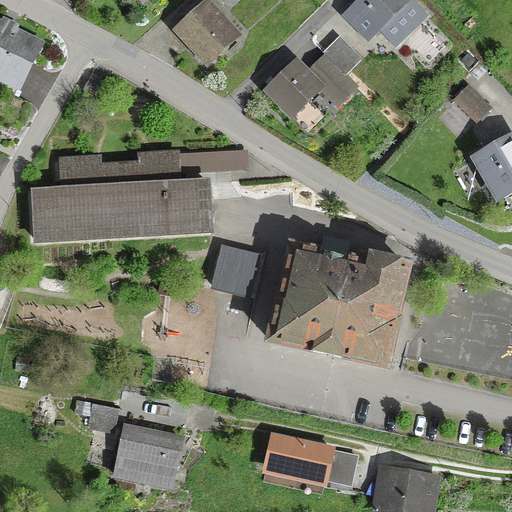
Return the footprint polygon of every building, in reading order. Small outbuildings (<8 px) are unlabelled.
[(352,0),(357,5),(345,17),(366,39),(375,30),(376,32),(404,5),(398,0),(352,0)] [(205,64),(234,38),(205,7),(176,33),(205,64)] [(0,28),(0,79),(16,87),(37,47),(0,28)] [(342,75),(356,61),(337,41),(322,56),(325,59),(342,75)] [(334,106),(353,87),(342,75),(325,59),(306,77),(295,65),(284,75),(280,71),(272,79),(276,84),(266,93),(290,118),(318,90),(334,106)] [(101,82),(91,76),(81,92),(91,98),(101,82)] [(466,89),(454,101),(475,123),(488,110),(466,89)] [(511,188),(511,187),(511,141),(476,162),(496,197),(499,195),(501,200),(511,193),(511,188)] [(176,176),(175,156),(137,158),(138,167),(98,169),(97,161),(59,163),(61,194),(34,195),(34,194),(32,195),(34,243),(37,243),(37,240),(206,231),(206,233),(208,233),(206,184),(203,185),(203,186),(177,187),(176,176)] [(321,257),(291,250),(280,299),(278,299),(268,343),(384,368),(394,324),(392,324),(405,268),(361,258),(359,265),(341,261),(344,247),(324,243),(321,257)] [(252,265),(224,260),(219,287),(247,292),(252,265)] [(97,424),(113,427),(116,410),(92,405),(87,428),(95,430),(97,424)] [(150,485),(170,489),(179,441),(123,430),(115,471),(151,479),(150,485)] [(323,481),(330,452),(290,443),(290,445),(280,443),(273,471),(323,481)] [(376,511),(427,511),(432,482),(382,474),(376,511)]
